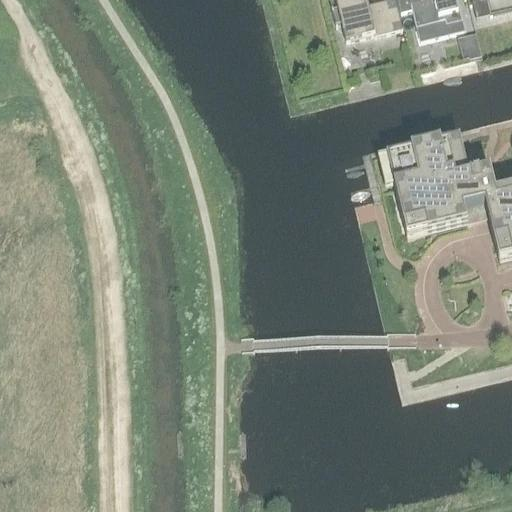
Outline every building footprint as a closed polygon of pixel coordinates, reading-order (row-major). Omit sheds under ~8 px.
[(345,47),(373,40),(374,42),(402,35),(395,4),(368,10),(365,0),(334,0),(337,13),(333,14),(332,12),(331,13),(336,32),(337,31),(336,29),(341,28),(345,47)] [(455,0),(407,0),(415,33),(444,26),(445,30),(462,26),(455,0)] [(511,0),(478,0),(480,6),(486,4),(489,20),(511,14),(511,0)] [(484,35),(465,38),(469,60),(487,58),(484,35)] [(463,214),(485,209),(499,268),(511,264),(511,169),(469,180),(459,143),(387,160),(404,230),(425,225),(428,239),(467,229),(463,214)]
